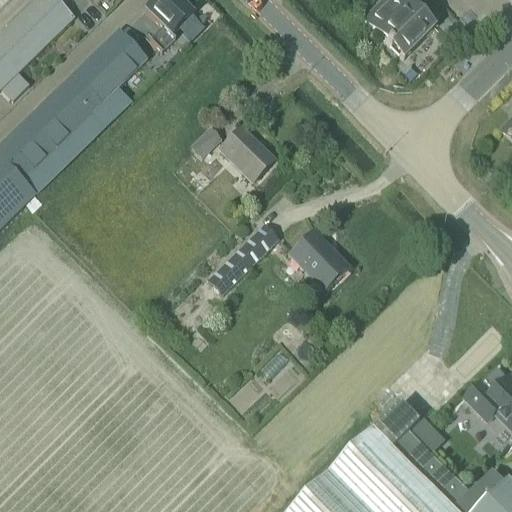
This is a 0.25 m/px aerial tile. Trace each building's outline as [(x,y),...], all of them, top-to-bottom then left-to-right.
[(28,89),(16,77),(73,22),(51,0),(38,0),(0,37),(0,94),(12,106),(28,89)] [(160,0),(146,15),(162,32),(149,45),(161,56),(173,44),(170,40),(177,32),(189,43),(200,32),(189,21),(191,19),(177,5),(180,3),(176,0),(160,0)] [(411,11),(421,0),(385,0),(363,24),(402,63),(433,32),(411,11)] [(102,106),(123,86),(146,64),(117,34),(0,148),(0,232),(34,199),(21,186),(96,112),(106,122),(113,116),(102,106)] [(511,124),(501,136),(511,146),(511,124)] [(251,186),(273,165),(241,133),(219,155),(251,186)] [(191,152),(194,155),(201,162),(219,144),(209,134),(191,152)] [(222,299),(276,245),(262,230),(207,285),(222,299)] [(322,296),(348,271),(313,235),(287,261),(322,296)] [(481,387),(465,403),(487,426),(495,418),(511,434),(511,384),(509,381),(507,382),(496,371),(481,387)] [(402,407),(296,511),(479,511),(504,487),(492,476),(470,497),(409,436),(420,424),(402,407)] [(424,424),(412,436),(419,443),(431,431),(424,424)] [(479,511),(511,511),(511,485),(509,482),(504,487),(479,511)]
